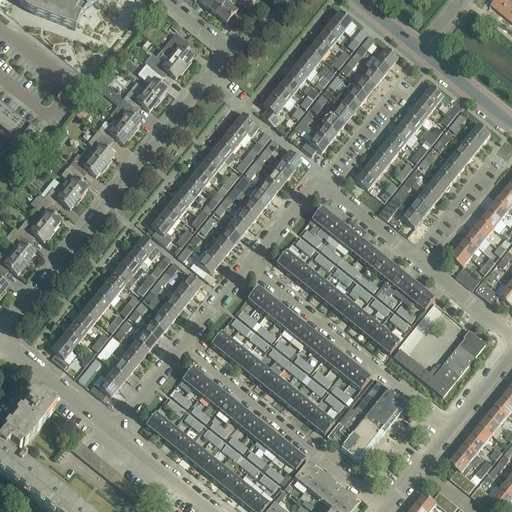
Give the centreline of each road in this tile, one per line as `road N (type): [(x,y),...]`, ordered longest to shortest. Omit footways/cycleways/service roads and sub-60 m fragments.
road 1 (residential): [(0,334),(228,51)]
road 2 (residential): [(451,430),(246,266)]
road 3 (residential): [(386,510),(180,348)]
road 4 (residential): [(0,26),(73,85),(47,117),(0,78)]
road 5 (residential): [(115,431),(0,337)]
road 6 (residential): [(325,186),(409,81)]
road 7 (residential): [(215,511),(115,431)]
road 8 (residential): [(420,262),(498,161)]
road 9 (residential): [(420,262),(325,186)]
